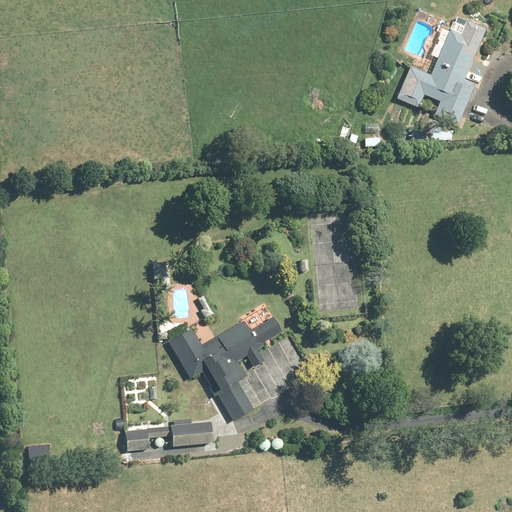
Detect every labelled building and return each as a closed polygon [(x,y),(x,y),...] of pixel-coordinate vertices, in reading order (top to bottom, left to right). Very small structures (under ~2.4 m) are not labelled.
[(396,101),(417,110),(422,97),(438,104),(433,117),(456,127),(475,84),(465,80),(487,27),(466,18),(460,34),(450,30),(431,73),(411,65),(396,101)] [(358,137),(350,134),(353,127),(344,123),(341,131),(336,143),(354,149),(358,137)] [(366,124),(365,147),(382,149),(383,125),(366,124)] [(171,265),(151,263),(149,283),(169,285),(171,265)] [(194,329),(169,344),(190,380),(209,369),(221,389),(216,391),(233,419),(251,408),(236,382),(246,376),(239,364),(251,357),(255,364),(265,358),(259,348),(284,333),(273,315),(249,328),(245,321),(203,346),(194,329)] [(171,426),(171,427),(125,431),(127,451),(151,450),(150,439),(172,437),(173,448),(213,445),(211,422),(171,426)]
